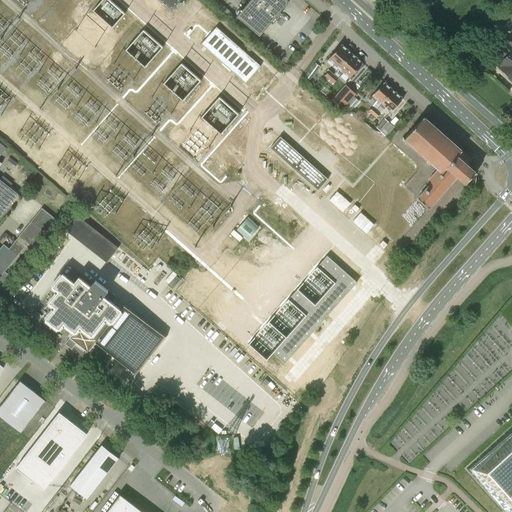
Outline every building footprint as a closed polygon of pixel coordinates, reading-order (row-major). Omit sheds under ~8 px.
[(112,29),(125,14),(108,0),(102,0),(92,12),(112,29)] [(157,0),(171,12),(181,0),(157,0)] [(271,22),(273,24),(282,13),(280,12),(289,1),(288,0),(250,0),(236,16),(259,36),(271,22)] [(252,59),(247,54),(249,53),(218,25),(203,42),(247,82),(262,65),(254,57),(252,59)] [(145,68),(162,48),(143,31),(126,51),(145,68)] [(506,57),(498,67),(509,76),(508,78),(511,81),(511,42),(502,34),(492,45),(506,57)] [(341,44),(328,59),(338,69),(352,54),(341,44)] [(339,69),(334,74),(339,78),(343,73),(349,78),(363,63),(352,54),(338,69),(339,69)] [(316,64),(305,78),(310,81),(320,67),(316,64)] [(183,101),(200,81),(182,65),(164,84),(183,101)] [(334,74),(330,70),(325,75),(330,79),(334,74)] [(334,83),(339,78),(334,74),(330,79),(334,83)] [(372,95),(382,104),(393,90),(384,82),(372,95)] [(354,98),(342,88),(332,100),(337,105),(342,100),(347,105),(354,98)] [(403,98),(393,90),(382,104),(391,112),(403,98)] [(221,134),(238,114),(220,98),(202,118),(221,134)] [(351,111),(359,102),(354,98),(347,106),(351,111)] [(467,165),(472,160),(424,117),(404,139),(438,169),(428,180),(431,182),(417,198),(429,208),(457,176),(465,183),(475,172),(467,165)] [(385,119),(377,128),(382,133),(386,135),(394,126),(393,126),(385,119)] [(280,137),(270,148),(318,191),(328,179),(280,137)] [(0,215),(1,216),(18,195),(0,180),(0,164),(1,164),(0,163),(0,215)] [(350,204),(337,192),(329,200),(342,212),(350,204)] [(8,249),(3,245),(0,248),(0,277),(23,248),(30,254),(57,221),(41,209),(8,249)] [(374,225),(360,213),(353,222),(366,233),(374,225)] [(65,231),(81,243),(93,228),(77,216),(65,231)] [(231,255),(257,224),(250,219),(165,319),(196,345),(209,330),(217,337),(250,299),(242,293),(256,277),(231,255)] [(0,246),(2,243),(8,247),(13,240),(3,233),(0,236),(0,246)] [(110,241),(98,256),(106,263),(118,248),(110,241)] [(387,245),(383,241),(379,245),(383,249),(387,245)] [(285,364),(357,282),(327,255),(248,344),(266,360),(273,353),(285,364)] [(109,301),(116,291),(110,286),(107,290),(94,281),(90,287),(78,278),(73,283),(62,274),(52,287),(58,291),(49,303),(55,308),(45,320),(58,330),(63,324),(74,332),(69,338),(88,353),(102,335),(107,340),(127,315),(109,301)] [(180,280),(176,276),(168,286),(172,289),(180,280)] [(208,354),(186,377),(209,398),(230,376),(208,354)] [(46,401),(20,381),(0,406),(0,416),(21,433),(46,401)] [(87,434),(59,412),(15,468),(44,490),(87,434)] [(505,511),(511,511),(511,427),(466,469),(505,511)] [(102,445),(70,485),(87,499),(118,458),(102,445)] [(106,511),(143,511),(120,494),(106,511)]
